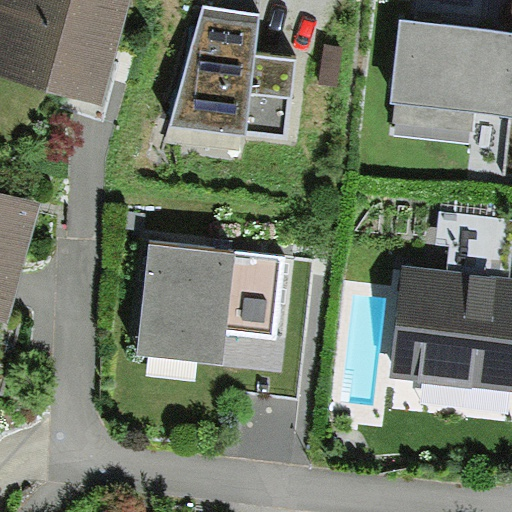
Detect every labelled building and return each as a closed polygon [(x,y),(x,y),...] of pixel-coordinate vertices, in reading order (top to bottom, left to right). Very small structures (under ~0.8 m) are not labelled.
[(123,0),(1,0),(0,6),(0,66),(101,91),(123,0)] [(260,0),(194,0),(194,8),(203,9),(259,15),(260,0)] [(259,15),(203,9),(167,142),(244,151),(247,129),(283,133),(291,60),(253,55),(259,15)] [(511,113),(511,34),(400,22),(392,100),(511,113)] [(34,199),(0,190),(0,305),(6,307),(34,199)] [(450,245),(447,270),(511,277),(511,274),(511,219),(439,211),(436,244),(450,245)] [(283,254),(148,242),(139,353),(228,361),(230,335),(276,339),(283,254)] [(447,270),(404,266),(394,373),(511,384),(511,277),(447,270)]
